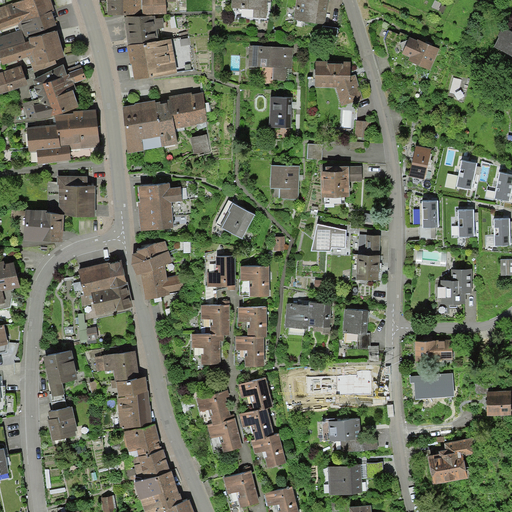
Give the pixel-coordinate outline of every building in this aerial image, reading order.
[(52,9),(54,8),(50,0),(18,0),(0,7),(0,28),(1,30),(20,22),(52,9)] [(107,0),(107,13),(142,12),(142,0),(107,0)] [(142,0),(142,12),(155,12),(167,12),(167,1),(176,1),(175,0),(142,0)] [(231,0),(231,6),(252,8),(252,15),(266,16),(267,0),(263,0),(231,0)] [(327,0),(296,0),(294,18),(324,22),(327,0)] [(25,35),(57,23),(52,9),(20,22),(25,35)] [(142,12),(124,14),(128,42),(159,38),(155,12),(142,12)] [(511,29),(502,24),(492,44),(511,53),(511,29)] [(339,27),(323,25),(320,40),(337,43),(339,27)] [(21,28),(0,36),(0,48),(25,39),(21,28)] [(25,39),(0,48),(0,56),(2,63),(29,55),(34,69),(56,61),(56,56),(65,54),(57,28),(28,35),(29,37),(25,39)] [(409,60),(431,70),(442,47),(420,37),(418,39),(411,35),(404,50),(412,54),(409,60)] [(128,42),(133,77),(176,71),(171,36),(159,38),(128,42)] [(293,46),(250,45),(250,65),(261,66),(260,83),(273,83),(273,79),(285,79),(286,66),(293,67),(293,46)] [(352,60),(316,59),(315,85),(336,86),(342,104),(363,99),(356,73),(351,74),(352,60)] [(67,72),(64,61),(33,77),(35,85),(29,89),(32,98),(24,102),(28,118),(51,114),(77,106),(70,89),(76,87),(74,82),(86,77),(82,67),(67,72)] [(21,64),(0,71),(0,92),(28,83),(21,64)] [(178,142),(175,127),(209,121),(204,91),(192,93),(191,91),(170,94),(170,97),(156,99),(164,144),(178,142)] [(292,97),(271,96),(270,125),(290,126),(292,97)] [(156,98),(122,103),(131,151),(164,145),(164,144),(156,99),(156,98)] [(57,114),(58,122),(60,145),(69,144),(70,148),(99,144),(95,109),(57,114)] [(367,120),(356,119),(355,135),(366,135),(367,120)] [(58,122),(26,126),(29,148),(36,148),(60,145),(58,122)] [(207,133),(191,136),(194,155),(210,152),(207,133)] [(366,142),(350,141),(350,149),(365,150),(366,142)] [(309,143),(309,158),(323,158),(323,143),(309,143)] [(433,147),(418,143),(411,173),(426,177),(433,147)] [(70,148),(69,144),(60,145),(36,148),(37,162),(71,158),(70,148)] [(478,159),(462,156),(457,182),(473,185),(478,159)] [(327,168),(322,168),(323,193),(352,192),(351,180),(363,179),(362,165),(351,166),(350,162),(327,163),(327,168)] [(299,164),(272,163),(271,186),(279,186),(278,197),(299,198),(299,164)] [(511,194),(511,172),(500,170),(495,196),(511,199),(511,194)] [(94,175),(57,174),(57,209),(57,213),(64,213),(94,213),(94,175)] [(169,181),(137,183),(140,229),(174,226),(172,200),(182,199),(181,185),(169,186),(169,181)] [(255,212),(228,198),(216,222),(242,236),(255,212)] [(438,198),(422,199),(423,225),(437,225),(439,225),(438,198)] [(474,207),(458,207),(459,233),(475,233),(474,207)] [(57,213),(57,209),(12,208),(11,221),(23,222),(22,237),(63,239),(64,213),(57,213)] [(510,216),(494,216),(495,243),(511,242),(510,216)] [(317,221),(312,248),(331,249),(332,245),(345,245),(348,228),(317,221)] [(418,226),(418,239),(437,239),(437,225),(423,225),(418,226)] [(379,277),(381,234),(358,233),(357,276),(379,277)] [(136,253),(132,255),(134,266),(138,279),(146,300),(162,296),(171,294),(170,291),(179,290),(185,289),(182,275),(168,277),(166,265),(173,262),(166,240),(136,253)] [(235,288),(235,254),(216,254),(216,264),(219,264),(219,270),(207,270),(207,284),(228,284),(228,288),(235,288)] [(20,283),(13,259),(3,262),(3,259),(0,259),(0,307),(10,305),(13,285),(20,283)] [(124,269),(122,260),(78,270),(83,293),(81,294),(86,317),(132,307),(129,294),(124,269)] [(270,264),(241,263),(241,279),(251,279),(251,293),(270,293),(270,264)] [(452,267),(453,276),(441,277),(441,301),(466,301),(465,291),(473,291),(473,267),(452,267)] [(171,294),(162,296),(166,320),(182,317),(179,290),(170,291),(171,294)] [(329,326),(332,302),(310,299),(310,305),(308,324),(329,326)] [(230,303),(201,303),(201,319),(212,319),(211,332),(222,333),(230,333),(230,303)] [(308,324),(310,305),(288,303),(285,328),(308,329),(308,324)] [(268,304),(239,304),(239,320),(249,320),(249,334),(268,334),(268,304)] [(369,308),(345,307),(344,330),(358,332),(367,332),(369,308)] [(84,312),(78,312),(79,327),(87,327),(86,322),(84,322),(84,312)] [(4,322),(0,322),(0,342),(8,341),(4,322)] [(98,335),(97,325),(87,327),(88,336),(98,335)] [(17,332),(10,334),(12,341),(18,340),(17,332)] [(211,332),(193,332),(193,348),(203,348),(203,362),(222,362),(222,333),(211,332)] [(370,332),(367,332),(358,332),(357,349),(368,349),(370,349),(370,346),(370,332)] [(266,334),(237,334),(237,350),(247,350),(247,363),(265,363),(266,334)] [(511,345),(511,335),(501,336),(502,345),(511,345)] [(452,339),(415,341),(416,361),(453,359),(452,339)] [(379,346),(370,346),(370,349),(368,349),(369,362),(379,362),(379,346)] [(71,348),(44,354),(52,392),(52,394),(64,391),(62,380),(78,376),(71,348)] [(114,370),(115,379),(140,374),(135,348),(94,357),(98,372),(114,370)] [(372,395),(371,371),(357,371),(357,374),(306,376),(307,397),(372,395)] [(454,396),(453,373),(410,376),(410,383),(414,382),(415,399),(454,396)] [(146,374),(115,379),(118,394),(149,389),(146,374)] [(267,375),(238,381),(242,396),(252,394),(255,407),(268,404),(273,403),(267,375)] [(96,380),(88,381),(92,391),(100,390),(96,380)] [(386,381),(373,381),(373,404),(386,404),(386,381)] [(5,384),(0,384),(0,392),(1,398),(0,398),(0,417),(13,415),(13,394),(6,394),(5,384)] [(487,384),(475,384),(475,394),(487,393),(487,415),(511,415),(511,391),(487,391),(487,384)] [(118,394),(115,395),(121,429),(140,427),(152,423),(147,389),(118,394)] [(52,394),(52,392),(49,393),(52,407),(67,404),(64,391),(52,394)] [(227,391),(196,398),(201,411),(210,409),(213,424),(231,418),(227,398),(229,396),(227,391)] [(255,407),(240,410),(243,426),(254,424),(256,437),(275,433),(268,404),(255,407)] [(77,431),(72,407),(48,412),(50,420),(48,420),(53,441),(76,436),(75,432),(77,431)] [(327,420),(323,420),(324,438),(356,437),(355,433),(360,433),(360,417),(339,418),(339,416),(327,417),(327,420)] [(236,419),(208,427),(210,438),(220,436),(225,453),(242,447),(236,419)] [(160,445),(156,425),(124,432),(129,452),(160,445)] [(8,453),(3,426),(0,426),(0,471),(8,470),(5,454),(8,453)] [(256,437),(252,438),(255,454),(265,451),(268,465),(287,461),(280,432),(275,433),(256,437)] [(440,455),(428,456),(432,485),(468,478),(464,456),(477,454),(473,437),(444,443),(445,450),(439,451),(440,455)] [(170,469),(163,446),(138,452),(138,456),(132,458),(137,474),(142,477),(170,469)] [(361,463),(329,464),(330,490),(362,489),(361,463)] [(170,469),(142,477),(146,493),(159,489),(164,504),(182,498),(172,468),(170,469)] [(252,468),(223,475),(227,490),(237,488),(241,505),(259,501),(252,468)] [(299,511),(293,484),(265,490),(268,506),(278,503),(280,511),(299,511)] [(159,489),(146,493),(140,495),(145,511),(164,504),(159,489)] [(197,511),(191,494),(182,498),(164,504),(145,511),(197,511)] [(112,495),(103,497),(104,511),(114,511),(115,511),(112,495)] [(371,511),(371,503),(350,504),(350,511),(380,511),(381,511),(373,511),(371,511)]
